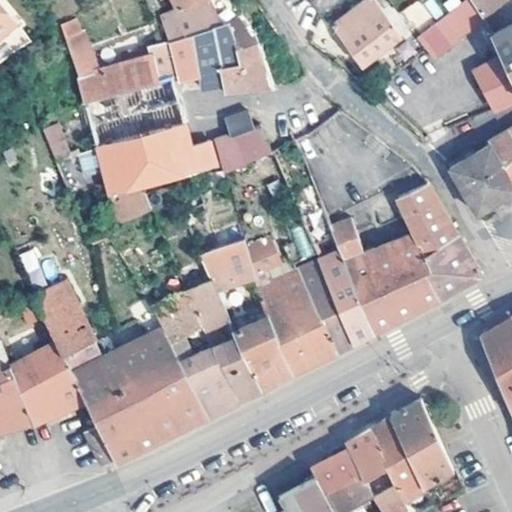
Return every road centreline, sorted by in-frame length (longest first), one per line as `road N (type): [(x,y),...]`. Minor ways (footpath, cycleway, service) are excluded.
road 1 (secondary): [(104,489),(437,325)]
road 2 (residential): [(179,511),(455,363)]
road 3 (residential): [(421,154),(334,83),(270,0)]
road 4 (residential): [(509,288),(421,154)]
road 5 (residential): [(455,363),(511,478)]
road 6 (unknown): [(316,62),(203,121)]
